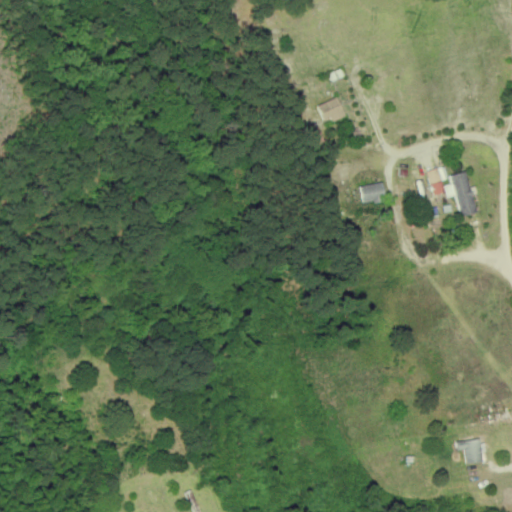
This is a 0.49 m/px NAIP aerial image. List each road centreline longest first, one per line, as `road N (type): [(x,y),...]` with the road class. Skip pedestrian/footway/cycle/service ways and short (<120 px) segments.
road 1 (residential): [(511,134),(484,121),(444,121),(407,137),(392,165),(394,196),(420,248),(447,258),(511,255)]
road 2 (residential): [(511,260),(504,197),(511,134)]
